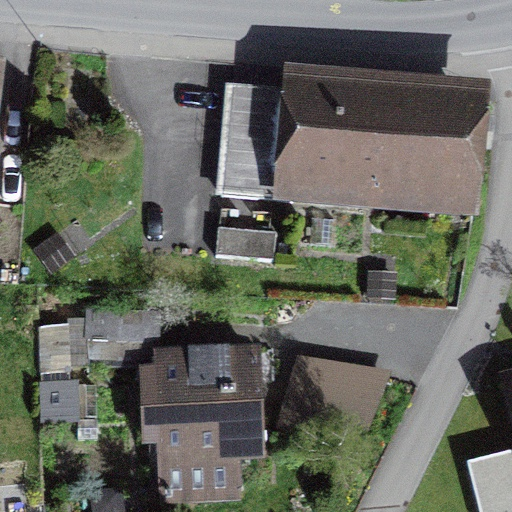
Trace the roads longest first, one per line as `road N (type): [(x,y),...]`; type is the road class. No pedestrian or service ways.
road 1 (tertiary): [(91,0),(385,25),(509,17)]
road 2 (residential): [(378,511),(475,318),(498,255),(511,172)]
